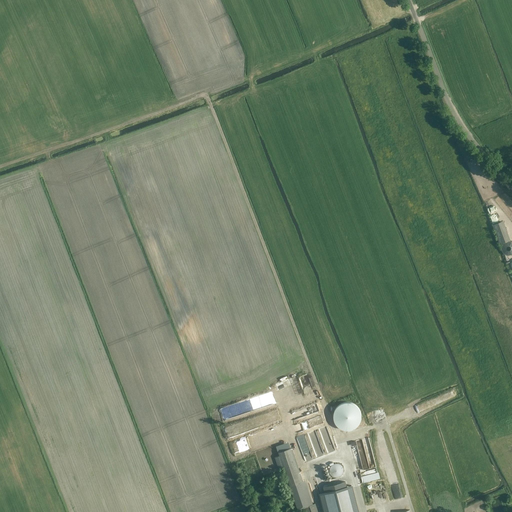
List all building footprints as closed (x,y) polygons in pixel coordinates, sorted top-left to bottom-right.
[(510,158),(507,155),(509,153),(507,150),(504,152),(505,153),(501,157),(505,162),(510,158)] [(494,206),(487,210),(489,212),(487,213),(490,219),(499,214),(494,206)] [(493,225),(500,244),(508,241),(501,222),(493,225)] [(511,242),(509,242),(508,242),(506,242),(505,242),(504,243),(503,244),(502,245),(501,247),(501,248),(501,249),(501,251),(501,252),(502,254),(503,255),(504,255),(506,256),(507,257),(509,257),(511,256),(511,255),(511,242)] [(268,385),(270,390),(285,385),(283,377),(270,381),(270,384),(268,385)] [(298,379),(304,394),(311,391),(305,377),(298,379)] [(444,392),(448,399),(456,395),(452,386),(447,388),(448,391),(444,392)] [(333,415),(333,416),(333,417),(333,418),(334,419),(334,420),(334,421),(335,422),(335,423),(335,424),(336,425),(337,425),(337,426),(338,427),(339,427),(340,428),(341,428),(341,429),(342,429),(343,430),(344,430),(345,430),(346,430),(347,430),(348,430),(349,430),(350,430),(351,430),(352,429),(353,429),(354,428),(355,428),(356,427),(357,426),(358,425),(359,424),(359,423),(360,422),(360,421),(361,420),(361,419),(361,418),(361,417),(361,416),(361,415),(361,414),(361,413),(361,412),(360,411),(360,410),(359,409),(358,408),(358,407),(357,406),(356,406),(356,405),(355,404),(354,404),(353,403),(352,403),(351,403),(350,403),(349,402),(348,402),(347,402),(346,402),(345,402),(344,403),(343,403),(342,403),(341,403),(341,404),(340,404),(339,405),(338,406),(337,406),(337,407),(336,408),(335,409),(335,410),(334,411),(334,412),(334,413),(333,414),(333,415)] [(256,411),(236,416),(241,434),(258,429),(257,427),(272,423),(269,410),(256,414),(256,411)] [(324,430),(300,437),(302,442),(317,438),(318,440),(326,437),(324,430)] [(312,454),(318,450),(315,445),(309,448),(312,454)] [(278,452),(290,486),(300,482),(303,481),(292,448),(278,452)] [(330,468),(329,470),(329,472),(330,475),(332,476),(334,477),(336,478),(339,477),(341,476),(342,475),(343,473),(344,470),(343,468),(342,466),(340,464),(338,464),(335,464),(333,464),(331,466),(330,468)] [(310,505),(303,486),(302,486),(300,482),(290,486),(298,510),(304,508),(304,507),(310,505)] [(358,511),(351,485),(346,487),(345,482),(323,487),(324,492),(319,493),(324,511),(358,511)] [(373,511),(379,511),(382,511),(380,504),(382,503),(378,485),(370,487),(371,493),(369,494),(373,511)] [(310,505),(304,507),(304,508),(305,511),(318,511),(315,503),(310,505)]
